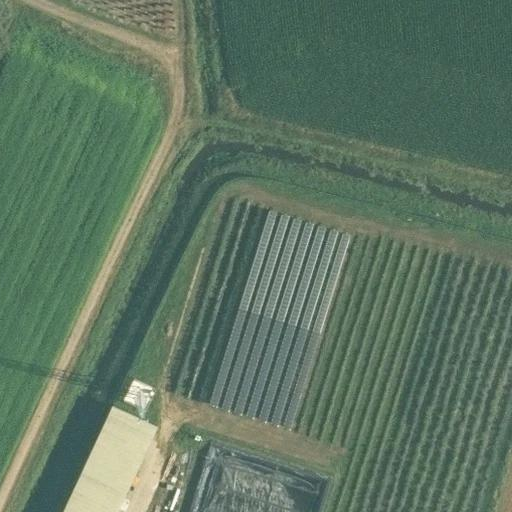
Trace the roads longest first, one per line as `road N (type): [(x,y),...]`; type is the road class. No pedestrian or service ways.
road 1 (track): [(511,199),(232,131),(198,135),(19,511)]
road 2 (track): [(0,511),(179,103),(174,75),(122,36),(22,0)]
